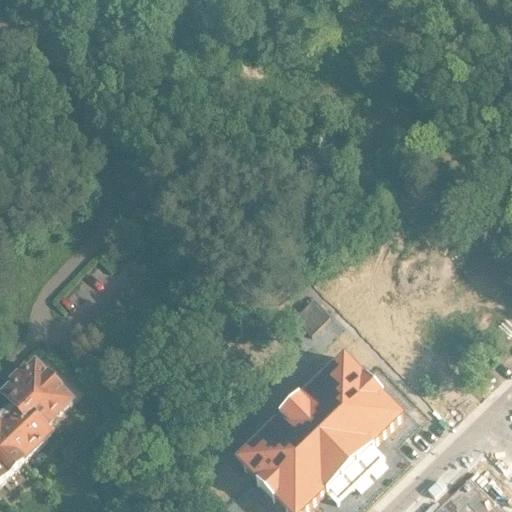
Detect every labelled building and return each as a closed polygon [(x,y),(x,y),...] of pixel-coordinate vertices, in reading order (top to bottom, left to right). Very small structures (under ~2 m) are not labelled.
[(394,269),(361,301),(390,331),(389,333),(409,354),(404,359),(414,369),(419,364),(439,385),(475,351),(477,354),(482,350),(479,347),(490,336),(493,339),(497,335),(494,332),(511,315),(511,244),(497,228),(461,263),(457,259),(437,278),(441,282),(424,299),(394,269)] [(176,283),(157,263),(145,275),(163,295),(176,283)] [(145,275),(132,287),(151,307),(163,295),(145,275)] [(151,307),(132,287),(119,300),(138,319),(151,307)] [(119,300),(107,312),(126,331),(138,319),(119,300)] [(312,304),(293,322),(309,339),(328,321),(312,304)] [(107,312),(94,324),(113,343),(126,331),(107,312)] [(113,343),(94,324),(82,336),(101,355),(113,343)] [(350,493),(351,494),(352,493),(351,492),(365,478),(366,479),(367,478),(366,477),(380,464),(381,465),(383,463),(381,462),(380,463),(371,454),(373,453),(372,452),(402,422),(381,401),(382,399),(381,398),(379,399),(365,385),(366,383),(365,382),(364,383),(343,361),(235,465),(256,487),(255,488),(256,489),(258,488),(272,503),(270,504),(272,506),(273,505),(280,511),(308,511),(324,497),(326,498),(327,497),(328,498),(329,497),(327,494),(338,484),(348,495),(350,493)] [(8,393),(0,401),(5,406),(0,410),(0,488),(50,441),(43,434),(71,407),(34,369),(29,373),(27,371),(6,391),(8,393)]
